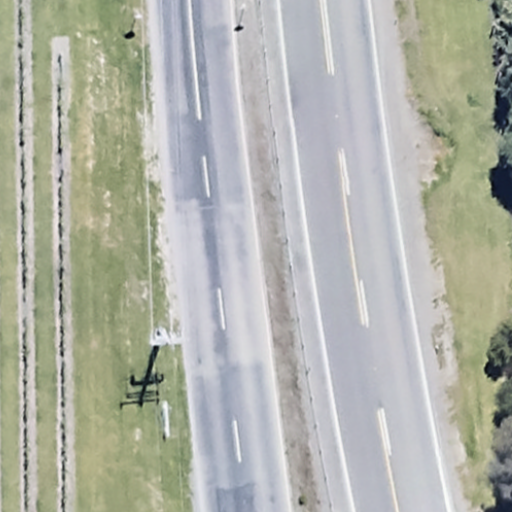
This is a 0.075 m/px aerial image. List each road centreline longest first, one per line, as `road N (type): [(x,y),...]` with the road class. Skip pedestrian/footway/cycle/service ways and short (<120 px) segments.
road 1 (trunk): [(307,0),(364,390),(392,511)]
road 2 (tertiary): [(249,511),(200,0)]
